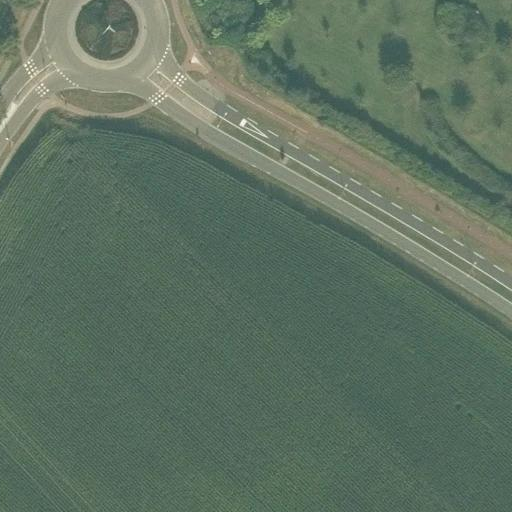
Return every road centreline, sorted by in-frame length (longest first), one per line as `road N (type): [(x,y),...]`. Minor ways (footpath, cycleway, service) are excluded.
road 1 (secondary): [(136,80),(217,138),(511,314)]
road 2 (secondary): [(511,284),(223,111),(156,60)]
